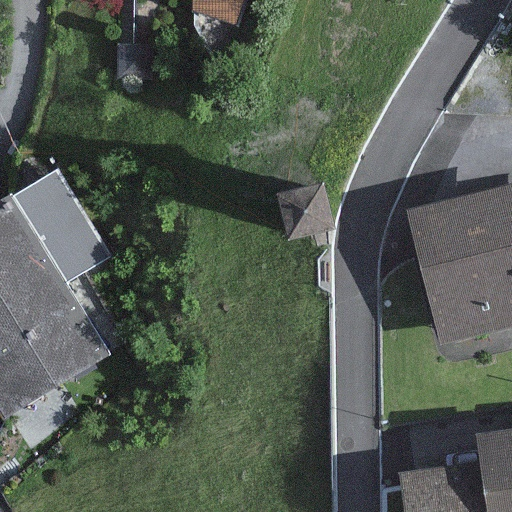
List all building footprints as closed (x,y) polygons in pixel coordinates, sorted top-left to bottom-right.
[(188,0),(188,12),(239,30),(249,0),(188,0)] [(111,253),(60,165),(0,199),(0,401),(12,421),(112,362),(64,280),(111,253)] [(511,185),(422,210),(452,348),(511,330),(511,185)] [(511,511),(511,430),(477,436),(482,464),(489,511),(511,511)] [(489,511),(482,464),(400,474),(406,511),(489,511)]
